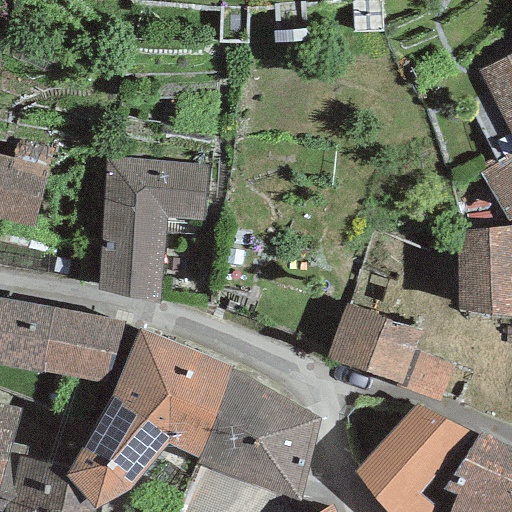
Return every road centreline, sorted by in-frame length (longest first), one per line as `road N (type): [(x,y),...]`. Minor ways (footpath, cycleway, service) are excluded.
road 1 (residential): [(315,400),(193,331),(0,286)]
road 2 (residential): [(315,400),(361,382),(511,438)]
